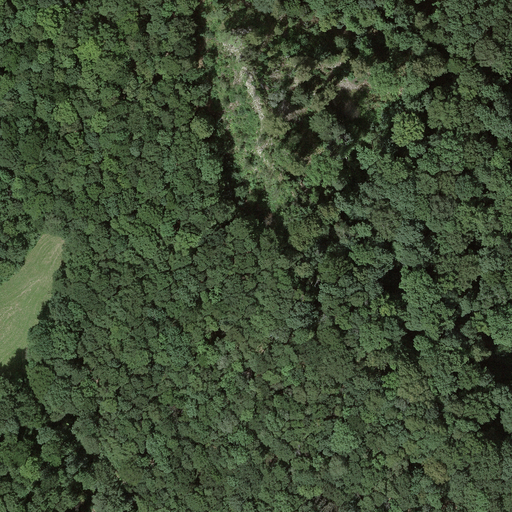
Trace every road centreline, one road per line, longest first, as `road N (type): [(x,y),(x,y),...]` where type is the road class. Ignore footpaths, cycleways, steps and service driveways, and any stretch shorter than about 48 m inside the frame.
road 1 (track): [(79,0),(59,36),(0,216)]
road 2 (track): [(101,390),(121,476),(163,511)]
